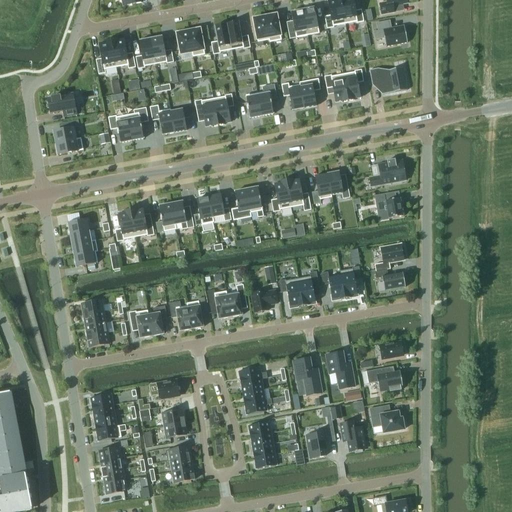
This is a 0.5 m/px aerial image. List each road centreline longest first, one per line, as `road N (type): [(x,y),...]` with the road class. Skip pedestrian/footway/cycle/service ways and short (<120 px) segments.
road 1 (tertiary): [(427,121),(43,194)]
road 2 (residential): [(196,344),(426,302)]
road 3 (residential): [(228,509),(426,475)]
road 4 (residential): [(43,194),(28,94),(59,73),(76,30)]
road 5 (residential): [(426,302),(427,121)]
road 6 (residential): [(69,368),(43,194)]
road 7 (residential): [(426,475),(426,302)]
road 8 (residential): [(241,0),(76,30)]
road 9 (residential): [(90,511),(69,368)]
road 10 (residential): [(45,511),(38,406),(23,370)]
road 11 (residential): [(69,368),(196,344)]
road 12 (residential): [(222,474),(241,466),(236,433),(219,380),(203,379)]
road 13 (residential): [(427,121),(428,0)]
